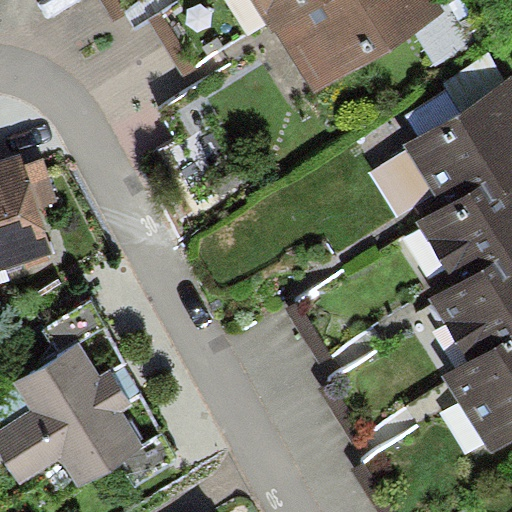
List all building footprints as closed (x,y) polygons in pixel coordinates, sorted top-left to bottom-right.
[(255,0),(262,12),(274,5),(282,0),(255,0)] [(282,0),(274,5),(308,67),(427,0),(282,0)] [(414,132),(454,193),(511,154),(511,80),(507,72),(414,132)] [(0,255),(45,240),(28,192),(15,155),(0,159),(0,255)] [(511,157),(411,223),(449,281),(511,239),(511,157)] [(511,240),(439,289),(478,349),(511,326),(511,240)] [(451,366),(491,428),(511,414),(511,326),(478,349),(451,366)] [(81,471),(137,432),(127,418),(116,402),(125,396),(81,333),(13,380),(30,404),(0,424),(0,440),(14,461),(54,433),(81,471)]
